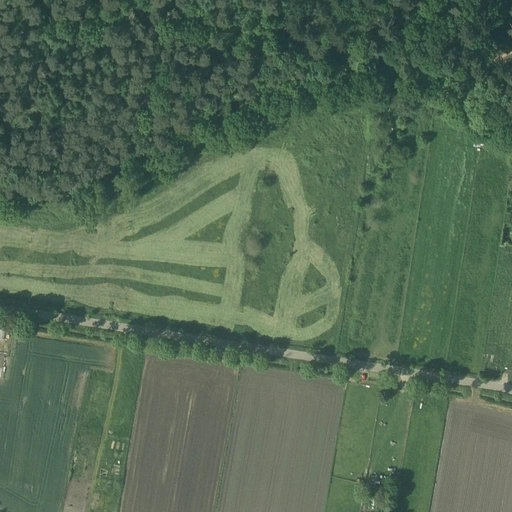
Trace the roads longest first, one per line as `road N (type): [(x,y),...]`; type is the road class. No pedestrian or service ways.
road 1 (unclassified): [(0,309),(511,393)]
road 2 (track): [(110,158),(127,135),(162,6)]
